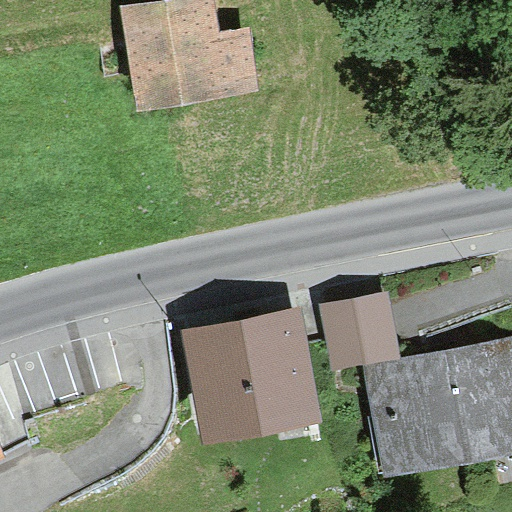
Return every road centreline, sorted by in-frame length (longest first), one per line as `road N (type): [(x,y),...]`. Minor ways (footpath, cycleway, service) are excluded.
road 1 (tertiary): [(0,313),(511,200)]
road 2 (unknown): [(118,281),(148,399),(144,418),(133,435),(25,477),(12,497)]
